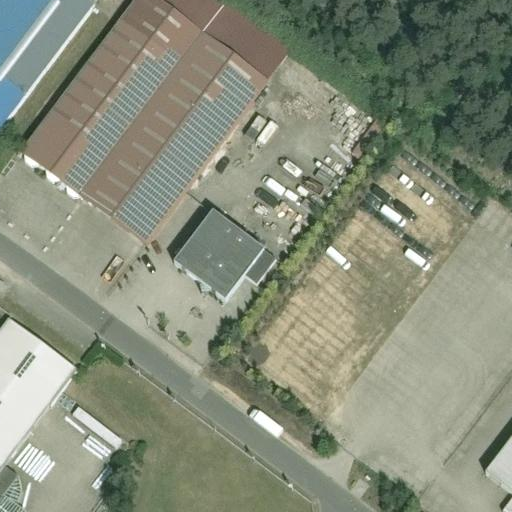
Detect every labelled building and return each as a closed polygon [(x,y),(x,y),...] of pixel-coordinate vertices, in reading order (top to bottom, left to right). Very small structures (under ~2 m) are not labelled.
[(0,0),(0,138),(92,18),(67,0),(0,0)] [(138,0),(20,164),(147,255),(268,87),(214,49),(242,10),(228,0),(138,0)] [(209,221),(172,274),(223,309),(260,257),(209,221)] [(9,326),(0,337),(0,481),(78,378),(9,326)] [(511,511),(511,443),(486,478),(511,498),(511,505),(506,511),(511,511)]
